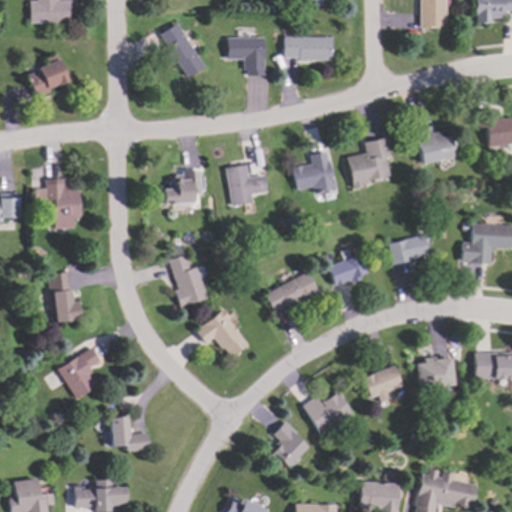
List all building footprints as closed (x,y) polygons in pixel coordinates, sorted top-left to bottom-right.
[(25,21),(24,0),(70,0),(70,10),(67,10),(68,20),(25,21)] [(414,25),(413,0),(442,0),(443,25),(414,25)] [(472,24),(472,13),(467,13),(467,0),(511,0),(511,8),(498,9),(498,16),(485,16),(486,24),(472,24)] [(183,78),(173,62),(169,65),(158,49),(163,46),(156,34),(173,23),(201,66),(183,78)] [(327,60),(277,58),(278,33),(328,34),(327,60)] [(243,77),(243,70),(239,70),(239,58),(220,58),(220,35),(263,35),(263,77),(243,77)] [(33,98),(21,74),(42,63),(40,58),(55,51),(68,76),(56,82),(58,86),(33,98)] [(511,144),(482,147),(480,126),(473,126),(472,111),(490,110),(490,116),(508,115),(509,118),(511,117),(511,144)] [(414,165),(407,126),(424,122),(426,131),(432,130),(433,137),(444,135),(447,151),(431,154),(432,161),(414,165)] [(345,189),(339,155),(358,151),(356,140),(380,135),(388,174),(366,179),(366,180),(356,182),(357,187),(345,189)] [(307,193),(304,185),(288,190),(281,165),(306,159),(305,154),(319,150),(329,187),(307,193)] [(225,206),(219,166),(239,163),(241,178),(258,175),(260,190),(246,192),(247,203),(225,206)] [(156,206),(155,189),(168,189),(167,174),(177,174),(177,170),(195,169),(196,190),(185,191),(186,204),(156,206)] [(49,226),(49,199),(42,199),(42,182),(58,182),(58,188),(76,188),(76,214),(68,214),(68,226),(49,226)] [(0,220),(0,197),(11,197),(12,220),(0,220)] [(484,267),(468,266),(468,260),(453,259),(454,239),(466,240),(467,222),(507,224),(506,246),(486,245),(484,267)] [(385,265),(380,243),(418,234),(422,253),(408,257),(408,259),(385,265)] [(328,285),(319,267),(338,258),(334,250),(343,245),(348,255),(353,253),(357,264),(349,267),(354,278),(347,282),(345,277),(328,285)] [(173,308),(167,293),(175,290),(162,260),(179,253),(186,270),(191,268),(202,296),(173,308)] [(269,310),(259,292),(306,267),(318,288),(285,307),(282,302),(269,310)] [(46,326),(42,274),(61,272),(63,287),(66,287),(67,300),(74,300),(76,324),(46,326)] [(225,355),(218,346),(215,348),(206,336),(197,343),(187,330),(217,308),(242,343),(225,355)] [(71,398),(51,370),(84,347),(92,359),(82,366),(85,370),(81,373),(90,385),(71,398)] [(511,383),(492,384),(491,375),(470,376),(469,352),(511,350),(511,383)] [(427,397),(425,387),(413,389),(408,364),(420,362),(419,354),(425,353),(426,361),(445,358),(449,383),(438,385),(440,395),(427,397)] [(378,401),(374,392),(365,396),(357,376),(389,363),(397,384),(381,390),(385,399),(378,401)] [(318,437),(296,405),(309,396),(317,408),(321,406),(317,400),(331,389),(348,413),(330,426),(331,428),(318,437)] [(105,447),(102,416),(123,414),(125,434),(142,432),(143,443),(105,447)] [(89,425),(95,418),(102,423),(96,431),(89,425)] [(282,469),(266,455),(277,441),(268,433),(281,418),(293,428),(289,433),(303,445),(282,469)] [(429,511),(408,511),(412,498),(409,497),(416,472),(420,473),(422,464),(434,467),(431,476),(436,477),(438,470),(448,472),(447,477),(473,484),(466,510),(432,501),(429,511)] [(42,511),(35,511),(21,511),(13,511),(4,511),(3,498),(8,497),(6,480),(31,477),(33,493),(39,492),(42,511)] [(103,511),(89,511),(90,505),(70,505),(70,488),(89,489),(90,477),(107,478),(107,484),(122,485),(121,509),(103,508),(103,511)] [(393,511),(373,511),(374,509),(353,508),(355,479),(396,482),(393,511)] [(262,511),(219,511),(226,499),(236,504),(239,497),(264,509),(262,511)] [(288,511),(289,501),(313,502),(313,504),(331,505),(331,511),(288,511)]
